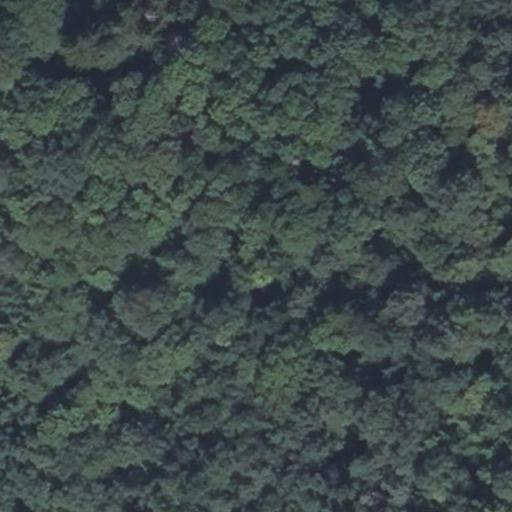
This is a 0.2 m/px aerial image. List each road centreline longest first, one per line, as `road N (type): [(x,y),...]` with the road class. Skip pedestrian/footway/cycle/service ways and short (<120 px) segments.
road 1 (track): [(104,0),(27,100),(15,0)]
road 2 (track): [(453,0),(447,18),(459,64),(511,31)]
